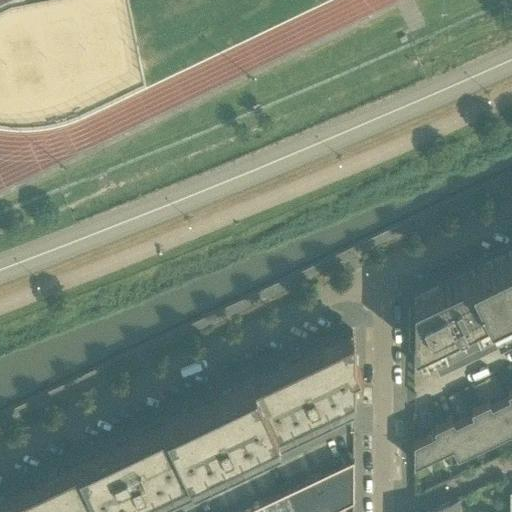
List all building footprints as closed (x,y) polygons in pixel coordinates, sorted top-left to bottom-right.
[(511,251),(490,262),(508,300),(511,307),(511,251)] [(490,262),(473,270),(491,308),(508,300),(490,262)] [(473,270),(455,279),(473,317),(491,308),(473,270)] [(473,317),(455,279),(413,299),(413,363),(472,335),(465,321),(473,317)] [(352,328),(322,342),(345,389),(353,385),(353,367),(360,364),(353,351),(353,328),(352,328)] [(322,342),(305,350),(327,398),(345,389),(322,342)] [(305,350),(288,359),(310,406),(312,410),(321,406),(319,402),(327,398),(305,350)] [(418,362),(423,372),(435,366),(430,356),(418,362)] [(288,359),(270,367),(293,414),(310,406),(288,359)] [(270,367),(253,375),(275,422),(293,414),(270,367)] [(494,374),(489,376),(511,423),(511,386),(507,389),(509,393),(504,396),(494,374)] [(253,375),(236,383),(258,431),(275,422),(253,375)] [(489,398),(480,402),(495,435),(511,426),(511,423),(489,376),(485,378),(496,400),(491,402),(489,398)] [(236,383),(218,392),(241,439),(258,431),(236,383)] [(457,391),(453,393),(477,444),(495,435),(480,402),(471,407),(472,411),(467,413),(457,391)] [(201,400),(223,447),(225,451),(234,447),(232,443),(241,439),(218,392),(201,400)] [(452,416),(441,421),(452,443),(457,453),(477,444),(453,393),(448,395),(459,417),(454,420),(452,416)] [(201,400),(184,408),(206,455),(223,447),(201,400)] [(184,408),(166,417),(188,464),(206,455),(184,408)] [(166,417),(148,425),(171,472),(188,464),(166,417)] [(452,443),(441,421),(434,424),(436,428),(413,439),(413,461),(452,443)] [(148,425),(131,433),(153,481),(171,472),(148,425)] [(131,433),(114,442),(136,489),(138,493),(147,489),(145,485),(153,481),(131,433)] [(114,442),(96,450),(119,497),(136,489),(114,442)] [(96,450),(78,459),(101,506),(119,497),(96,450)] [(353,456),(314,475),(330,508),(352,497),(353,497),(353,496),(353,456)] [(78,459),(61,467),(82,511),(87,511),(101,506),(78,459)] [(82,511),(61,467),(44,475),(61,511),(82,511)] [(61,511),(44,475),(26,483),(39,511),(61,511)] [(314,475),(287,488),(298,511),(320,511),(330,508),(314,475)] [(39,511),(26,483),(9,492),(18,511),(39,511)] [(298,511),(287,488),(260,501),(265,511),(298,511)] [(18,511),(9,492),(0,496),(0,511),(18,511)] [(456,511),(457,498),(426,511),(456,511)] [(265,511),(260,501),(236,511),(265,511)]
